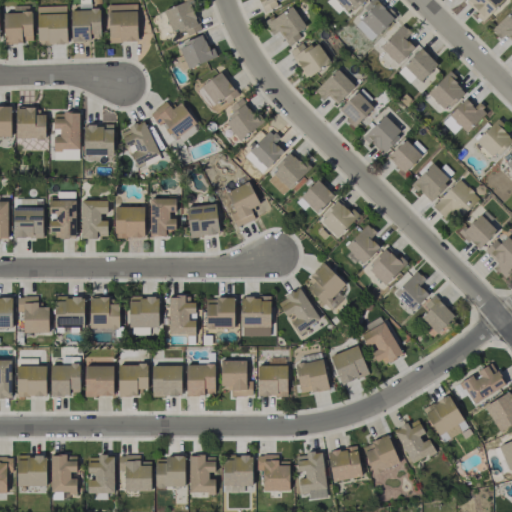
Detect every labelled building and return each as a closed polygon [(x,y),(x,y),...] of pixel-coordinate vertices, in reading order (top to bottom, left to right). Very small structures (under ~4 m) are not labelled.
[(163,9),(172,36),(198,28),(189,0),(163,9)] [(258,0),(263,12),(278,6),(275,0),(258,0)] [(337,13),(343,7),(349,13),(362,0),(326,0),(325,1),(337,13)] [(394,18),(375,0),(371,0),(351,22),(371,41),(394,18)] [(468,0),(466,2),(483,20),(503,0),(468,0)] [(137,41),(136,3),(108,4),(109,42),(137,41)] [(4,43),(32,42),(31,5),(13,6),(13,12),(3,13),(4,43)] [(37,6),(37,45),(67,44),(66,6),(37,6)] [(265,22),(272,35),(279,31),(285,43),(306,32),(294,7),(265,22)] [(70,10),(71,42),(90,41),(90,36),(100,35),(100,9),(70,10)] [(505,34),(511,41),(511,9),(490,29),(500,39),(505,34)] [(414,47),(405,38),(410,33),(401,24),(379,47),(397,64),(414,47)] [(178,44),(187,68),(216,57),(212,46),(207,48),(202,35),(178,44)] [(289,50),(305,78),(330,63),(317,41),(305,48),(302,43),(289,50)] [(420,82),(437,63),(419,48),(397,72),(409,83),(415,76),(420,82)] [(354,86),(337,68),(314,90),(323,100),(329,94),(337,103),(354,86)] [(229,100),(237,95),(221,72),(196,88),(209,108),(227,96),(229,100)] [(465,90),(447,72),(427,93),(445,111),(465,90)] [(375,105),(358,89),(338,110),(354,126),(375,105)] [(261,123),(241,98),(227,109),(232,116),(225,123),(239,141),(261,123)] [(466,133),(487,112),(478,103),(474,107),(465,98),(441,122),(453,134),(460,127),(466,133)] [(180,103),(171,109),(165,101),(149,113),(158,125),(163,121),(176,138),(184,132),(187,137),(199,128),(180,103)] [(10,106),(0,106),(0,137),(11,137),(10,106)] [(45,138),(45,114),(34,115),(34,107),(15,107),(16,139),(45,138)] [(79,149),(79,112),(53,112),(53,150),(79,149)] [(402,133),(385,115),(362,135),(380,154),(402,133)] [(511,139),(511,137),(496,120),(472,143),(489,161),(511,139)] [(136,167),(160,156),(143,121),(120,131),(136,167)] [(83,125),(84,155),(113,155),(112,125),(83,125)] [(279,138),(269,129),(248,151),(266,168),(283,151),(274,143),(279,138)] [(415,140),(410,145),(405,139),(386,156),(402,173),(425,151),(415,140)] [(265,178),(283,195),(308,169),(290,152),(265,178)] [(450,180),(431,163),(411,185),(430,202),(450,180)] [(333,195),(316,179),(296,201),(305,209),(308,206),(316,214),(333,195)] [(443,217),(450,210),(459,218),(478,197),(458,179),(432,207),(443,217)] [(255,219),(250,208),(258,205),(249,181),(225,191),(234,212),(230,213),(235,227),(255,219)] [(13,237),(42,238),(43,198),(13,197),(13,237)] [(149,236),(165,236),(165,229),(175,230),(175,198),(150,197),(149,236)] [(81,199),(80,237),(107,238),(107,220),(100,220),(100,214),(107,214),(107,200),(81,199)] [(318,221),(337,238),(357,217),(338,199),(318,221)] [(8,201),(0,200),(0,237),(7,238),(8,201)] [(76,200),(51,200),(50,238),(75,238),(76,200)] [(215,204),(186,207),(189,237),(218,234),(215,204)] [(144,206),(114,207),(115,238),(144,237),(144,206)] [(496,230),(479,214),(460,233),(478,249),(496,230)] [(379,247),(370,238),(376,233),(367,224),(344,246),(362,264),(379,247)] [(511,267),(511,241),(506,236),(500,243),(495,238),(484,250),(497,263),(493,267),(503,277),(511,267)] [(399,256),(397,258),(385,247),(365,268),(384,286),(406,263),(399,256)] [(324,305),(345,285),(323,262),(307,277),(312,283),(307,287),(324,305)] [(419,285),(424,280),(416,271),(393,293),(411,311),(428,294),(419,285)] [(277,302),(298,333),(319,319),(298,287),(277,302)] [(48,307),(37,307),(37,295),(18,296),(18,311),(22,311),(23,332),(48,332),(48,307)] [(169,295),(168,334),(195,334),(195,302),(184,302),(184,295),(169,295)] [(454,316),(434,295),(423,305),(427,309),(420,316),(436,333),(454,316)] [(158,297),(129,296),(128,327),(158,327),(158,297)] [(270,336),(270,296),(241,296),(241,336),(270,336)] [(12,298),(0,297),(0,328),(11,329),(12,298)] [(89,328),(118,329),(119,305),(108,305),(108,297),(90,297),(89,328)] [(205,327),(234,328),(234,298),(206,297),(205,327)] [(83,327),(84,298),(55,298),(54,326),(83,327)] [(360,334),(366,346),(369,345),(378,361),(383,358),(386,363),(402,354),(384,322),(360,334)] [(329,355),(341,385),(368,374),(357,345),(329,355)] [(0,396),(11,396),(10,359),(0,358),(0,396)] [(328,388),(322,358),(294,364),(300,394),(328,388)] [(220,387),(231,388),(231,396),(251,396),(251,380),(245,380),(246,360),(220,359),(220,387)] [(505,386),(492,362),(474,372),(475,374),(460,382),(471,403),(505,386)] [(50,365),(50,396),(80,395),(79,364),(50,365)] [(147,389),(147,364),(117,364),(118,397),(137,396),(136,389),(147,389)] [(186,364),(186,395),(214,395),(214,364),(186,364)] [(16,366),(17,397),(46,397),(46,365),(16,366)] [(112,396),(112,365),(84,365),(84,396),(112,396)] [(181,365),(151,365),(152,396),(181,396),(181,365)] [(286,396),(287,365),(257,365),(257,395),(286,396)] [(484,404),(496,431),(511,423),(511,392),(511,391),(484,404)] [(422,409),(442,442),(467,427),(447,394),(422,409)] [(411,463),(435,451),(427,436),(426,436),(417,420),(408,425),(407,423),(393,430),(411,463)] [(397,465),(389,436),(362,443),(371,472),(397,465)] [(511,439),(497,446),(508,470),(511,468),(511,439)] [(360,477),(357,447),(328,450),(331,481),(360,477)] [(326,497),(321,451),(305,453),(305,456),(295,457),(297,475),(298,475),(299,492),(308,491),(309,499),(326,497)] [(50,492),(76,492),(76,475),(76,457),(66,457),(66,454),(50,454),(50,492)] [(214,458),(204,458),(204,454),(189,455),(189,493),(214,493),(214,458)] [(251,454),(222,455),(223,493),(243,492),(243,486),(252,485),(251,454)] [(262,491),(289,490),(288,462),(278,462),(278,454),(257,455),(257,469),(262,468),(262,491)] [(46,486),(46,455),(17,455),(16,486),(46,486)] [(114,492),(113,455),(87,456),(88,476),(87,476),(88,493),(114,492)] [(150,491),(150,463),(139,463),(139,455),(118,455),(118,470),(124,470),(124,491),(150,491)] [(6,472),(12,472),(12,457),(0,456),(0,493),(6,493),(6,472)] [(184,456),(154,456),(155,487),(185,487),(184,456)]
